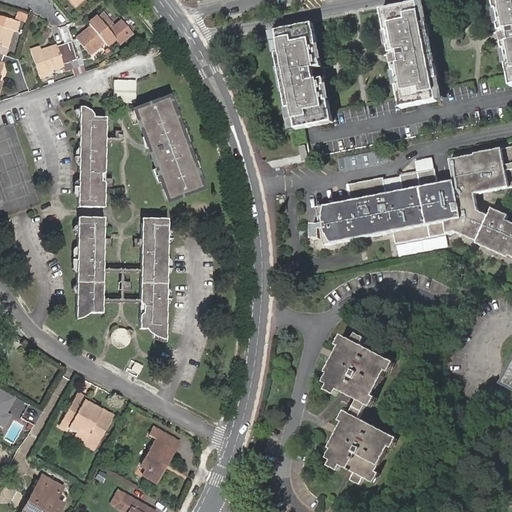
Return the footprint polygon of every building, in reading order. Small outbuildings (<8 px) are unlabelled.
[(511,87),(511,0),(493,0),(500,33),(498,33),(500,44),(502,44),(511,88),(511,87)] [(442,101),(423,3),(382,11),(391,54),(388,55),(390,66),(393,65),(401,109),(442,101)] [(27,15),(17,13),(16,19),(25,21),(27,15)] [(5,55),(12,31),(15,32),(18,22),(0,16),(0,53),(1,54),(5,55)] [(106,46),(114,39),(96,17),(88,24),(90,26),(75,38),(89,56),(104,44),(106,46)] [(327,78),(325,67),(322,68),(313,24),(272,32),(292,131),(333,122),(324,79),(327,78)] [(64,45),(72,68),(78,66),(75,58),(70,43),(64,45)] [(64,71),(72,68),(64,45),(57,48),(56,45),(40,51),(39,47),(29,50),(39,78),(48,74),(47,72),(63,66),(64,71)] [(122,95),(122,103),(132,103),(136,100),(136,84),(133,81),(117,80),(114,83),(114,94),(122,95)] [(114,103),(122,103),(122,95),(114,94),(114,103)] [(168,97),(134,110),(168,201),(202,188),(168,97)] [(104,169),(104,141),(100,141),(100,136),(104,137),(104,118),(92,117),(92,115),(91,112),(90,111),(89,109),(86,107),(79,107),(79,110),(78,118),(78,128),(80,128),(80,129),(80,139),(80,142),(78,142),(77,147),(77,157),(77,166),(77,173),(80,173),(80,180),(80,188),(78,188),(77,197),(77,207),(103,208),(103,187),(98,187),(98,182),(101,182),(101,172),(96,172),(97,169),(104,169)] [(308,160),(305,145),(299,146),(302,161),(308,160)] [(478,212),(475,196),(511,188),(511,147),(475,155),(475,156),(450,161),(454,182),(438,186),(435,170),(417,174),(417,175),(410,177),(410,176),(405,178),(401,181),(403,192),(386,196),(383,179),(348,185),(351,202),(317,209),(320,226),(321,230),(324,247),(393,234),(395,245),(456,233),(477,243),(476,245),(509,259),(509,258),(511,258),(511,224),(507,222),(509,217),(492,210),(489,217),(478,212)] [(102,239),(102,222),(76,221),(76,225),(76,233),(75,248),(75,252),(78,252),(78,260),(77,266),(75,266),(75,273),(75,278),(74,286),(73,312),(87,312),(100,313),(100,303),(96,303),(96,299),(100,299),(101,274),(96,273),(97,269),(101,269),(102,243),(97,243),(97,239),(102,239)] [(166,237),(167,229),(167,223),(140,223),(140,239),(144,239),(144,243),(140,243),(139,269),(143,269),(143,274),(138,274),(138,299),(142,299),(141,317),(137,317),(137,329),(150,329),(150,334),(164,335),(164,313),(163,312),(163,305),(163,298),(164,298),(165,289),(165,283),(163,283),(163,273),(163,267),(165,267),(166,258),(166,252),(164,252),(164,244),(164,237),(166,237)] [(320,240),(320,231),(321,230),(320,226),(311,226),(311,240),(320,240)] [(298,281),(297,276),(287,278),(288,285),(298,283),(298,281)] [(87,315),(87,312),(73,312),(73,320),(83,318),(84,317),(86,316),(87,315)] [(124,330),(122,329),(119,328),(116,329),(113,330),(111,332),(110,335),(109,338),(110,341),(112,344),(114,346),(117,347),(120,347),(123,346),(125,344),(127,342),(128,339),(128,335),(127,333),(124,330)] [(367,406),(390,361),(361,346),(365,338),(355,333),(351,341),(343,337),(338,346),(341,347),(338,353),(334,351),(330,358),(334,360),(328,374),(329,374),(325,383),(329,386),(327,390),(337,396),(339,391),(358,401),(367,406)] [(135,372),(139,365),(133,361),(128,369),(135,372)] [(395,364),(390,361),(367,406),(372,408),(377,399),(374,397),(387,372),(390,373),(395,364)] [(511,366),(503,385),(511,389),(511,366)] [(8,407),(13,397),(0,389),(0,415),(6,405),(8,407)] [(83,400),(85,397),(76,393),(58,426),(66,430),(67,428),(76,433),(78,429),(86,433),(82,439),(94,446),(112,415),(92,404),(83,400)] [(360,420),(367,406),(358,401),(350,415),(360,420)] [(0,425),(2,427),(9,416),(4,413),(8,407),(6,405),(0,415),(0,425)] [(392,437),(360,420),(350,415),(346,412),(341,421),(343,423),(340,429),(337,427),(333,434),(337,435),(330,449),(332,450),(328,459),(332,461),(330,466),(339,470),(341,466),(356,474),(353,480),(361,485),(364,479),(369,481),(392,437)] [(162,461),(165,463),(173,449),(178,442),(151,426),(146,433),(155,438),(139,465),(144,468),(157,476),(162,468),(159,466),(162,461)] [(397,440),(392,437),(369,481),(374,484),(379,474),(376,473),(390,447),(393,449),(397,440)] [(94,446),(82,439),(80,442),(92,449),(94,446)] [(157,476),(144,468),(140,475),(154,483),(157,476)] [(104,474),(99,471),(96,477),(101,480),(104,474)] [(45,486),(49,479),(41,475),(37,482),(45,486)] [(58,511),(62,504),(54,499),(61,486),(49,479),(45,486),(37,482),(28,497),(27,497),(19,511),(20,511),(58,511)] [(153,511),(126,496),(116,491),(109,503),(124,511),(153,511)]
